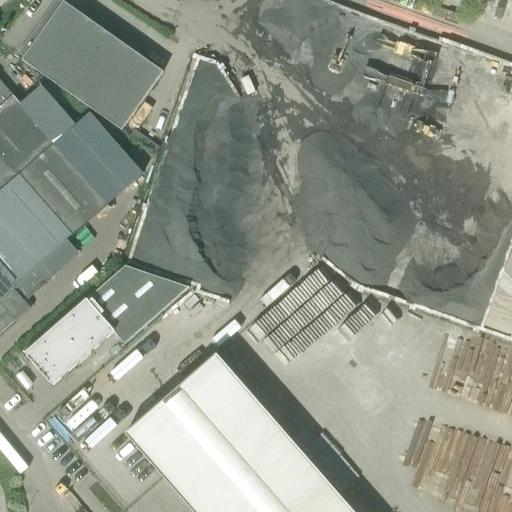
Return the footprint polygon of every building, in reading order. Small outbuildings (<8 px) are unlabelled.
[(65,0),(54,0),(16,54),(23,58),(21,61),(120,132),(162,73),(98,28),(100,25),(65,0)] [(298,74),(292,108),(343,116),(345,101),(360,103),(363,84),(298,74)] [(0,272),(14,288),(15,287),(41,265),(73,237),(108,205),(142,175),(89,115),(75,127),(41,88),(20,106),(12,97),(0,83),(0,272)] [(400,210),(511,242),(511,199),(496,194),(467,198),(466,186),(458,214),(453,175),(465,135),(446,129),(449,146),(439,147),(437,154),(439,176),(424,178),(440,183),(442,197),(397,184),(400,210)] [(41,265),(15,287),(28,301),(53,279),(41,265)] [(52,386),(114,333),(124,346),(189,289),(125,267),(87,301),(25,355),(52,386)] [(0,300),(14,288),(0,272),(0,300)] [(14,290),(7,297),(22,314),(30,308),(14,290)] [(7,297),(0,302),(0,304),(7,312),(15,321),(22,314),(7,297)] [(7,312),(0,318),(0,333),(15,321),(7,312)] [(353,511),(217,355),(214,358),(125,435),(163,479),(191,511),(353,511)]
